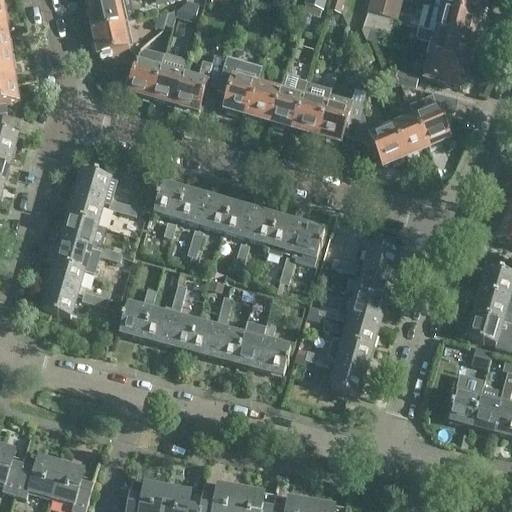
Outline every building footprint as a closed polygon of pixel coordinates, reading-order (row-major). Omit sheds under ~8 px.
[(127,0),(84,0),(87,11),(128,2),(127,0)] [(267,0),(247,0),(247,3),(265,8),(267,0)] [(326,0),(306,0),(304,9),(323,14),(326,0)] [(331,0),(328,13),(340,17),(345,0),(331,0)] [(392,0),(369,0),(366,16),(369,17),(393,23),(396,24),(402,2),(392,0)] [(436,0),(434,9),(481,22),(487,0),(436,0)] [(128,2),(87,11),(92,34),(123,28),(135,25),(130,2),(128,2)] [(187,5),(176,17),(175,22),(193,27),(199,8),(187,5)] [(429,9),(423,31),(475,46),(481,22),(434,9),(433,11),(429,9)] [(166,19),(164,28),(172,31),(175,22),(176,17),(166,19)] [(364,30),(362,36),(365,43),(378,47),(381,34),(389,36),(393,23),(369,17),(369,18),(364,30)] [(162,34),(164,28),(166,19),(157,21),(154,31),(162,34)] [(123,28),(92,34),(97,58),(128,52),(123,28)] [(423,32),(420,31),(417,41),(434,45),(430,58),(469,68),(475,46),(423,31),(423,32)] [(6,33),(0,34),(0,58),(9,57),(6,33)] [(367,46),(357,50),(365,67),(374,63),(367,46)] [(138,58),(136,66),(127,96),(151,103),(165,59),(144,53),(138,58)] [(0,83),(13,81),(9,57),(0,58),(0,83)] [(165,58),(165,59),(151,103),(175,110),(185,76),(184,75),(187,65),(165,58)] [(185,76),(175,110),(198,117),(207,87),(217,89),(225,61),(214,58),(211,68),(202,66),(198,80),(185,76)] [(469,68),(430,58),(424,83),(462,93),(469,68)] [(217,89),(216,94),(227,97),(223,111),(226,112),(225,115),(236,118),(237,115),(248,118),(257,88),(258,85),(256,84),(260,71),(225,61),(217,89)] [(397,75),(394,87),(415,92),(418,81),(397,75)] [(284,78),(270,125),(294,131),(307,86),(307,84),(298,81),(299,79),(287,76),(286,79),(284,78)] [(13,81),(0,83),(0,117),(5,116),(4,108),(17,106),(13,81)] [(307,86),(294,131),(316,138),(328,97),(330,92),(307,86)] [(257,88),(248,118),(270,125),(280,91),(271,88),(270,92),(257,88)] [(326,104),(316,138),(318,138),(341,145),(343,137),(356,141),(361,122),(363,118),(366,108),(328,97),(326,104)] [(432,101),(409,110),(413,118),(426,151),(449,141),(444,129),(449,127),(446,119),(452,116),(455,103),(433,97),(432,101)] [(404,160),(392,131),(378,137),(376,133),(370,136),(363,118),(356,141),(355,144),(366,147),(371,159),(377,157),(382,169),(404,160)] [(426,151),(413,118),(404,121),(406,125),(392,131),(404,160),(426,151)] [(0,135),(0,161),(9,164),(16,140),(0,135)] [(0,185),(3,187),(9,164),(0,161),(0,185)] [(81,176),(74,200),(103,208),(110,184),(81,176)] [(152,217),(176,224),(184,196),(160,189),(152,217)] [(184,196),(176,224),(199,231),(207,203),(184,196)] [(74,200),(68,223),(96,231),(103,208),(74,200)] [(207,203),(199,231),(222,238),(230,209),(207,203)] [(111,204),(108,213),(122,217),(125,208),(111,204)] [(137,212),(125,208),(122,217),(135,220),(137,212)] [(230,209),(222,238),(245,245),(253,216),(230,209)] [(253,216),(245,245),(268,251),(276,223),(253,216)] [(501,234),(497,243),(511,248),(511,221),(504,218),(499,231),(501,234)] [(68,223),(61,246),(90,254),(90,253),(96,254),(97,250),(101,251),(106,233),(96,231),(68,223)] [(268,251),(266,257),(281,262),(283,256),(291,258),(300,230),(276,223),(268,251)] [(172,243),(176,229),(167,227),(163,240),(172,243)] [(292,258),(291,263),(295,264),(294,267),(313,272),(323,237),(300,230),(291,258),(292,258)] [(194,234),(190,248),(199,250),(203,237),(194,234)] [(61,246),(55,268),(83,277),(93,279),(99,260),(94,259),(96,254),(90,253),(90,254),(61,246)] [(240,247),(237,260),(245,263),(249,250),(240,247)] [(190,248),(187,260),(195,262),(199,250),(190,248)] [(96,254),(94,259),(99,260),(108,263),(110,254),(101,251),(97,250),(96,254)] [(122,257),(110,254),(108,263),(119,266),(122,257)] [(370,254),(363,277),(391,285),(398,262),(370,254)] [(237,260),(233,273),(242,275),(245,263),(237,260)] [(286,261),(282,274),(291,277),(295,264),(286,261)] [(346,267),(333,263),(331,272),(343,276),(346,267)] [(346,267),(343,276),(356,279),(359,270),(346,267)] [(55,268),(48,291),(77,299),(83,277),(55,268)] [(511,277),(487,271),(481,294),(508,302),(511,288),(511,277)] [(282,274),(279,286),(287,289),(291,277),(282,274)] [(177,289),(174,302),(183,304),(186,291),(182,290),(186,278),(180,276),(176,289),(177,289)] [(363,277),(357,300),(384,308),(391,285),(363,277)] [(77,299),(48,291),(42,315),(70,323),(77,299)] [(147,293),(144,307),(152,309),(156,295),(147,293)] [(254,297),(243,294),(240,302),(252,306),(254,297)] [(481,294),(474,317),(502,325),(508,302),(481,294)] [(96,300),(84,296),(81,305),(94,309),(96,300)] [(345,297),(340,314),(345,316),(344,320),(351,322),(350,323),(378,331),(384,308),(357,300),(345,297)] [(96,300),(94,309),(106,313),(109,304),(96,300)] [(223,301),(220,314),(229,316),(232,303),(223,301)] [(171,314),(175,315),(179,317),(183,304),(174,302),(171,312),(171,314)] [(319,314),(318,318),(330,322),(333,312),(320,309),(319,314)] [(127,310),(120,338),(144,344),(151,316),(127,310)] [(163,319),(151,316),(144,344),(167,350),(174,322),(173,322),(175,315),(171,314),(171,312),(165,310),(163,319)] [(316,322),(318,318),(319,314),(309,311),(307,320),(316,322)] [(330,322),(343,325),(345,316),(333,312),(330,322)] [(220,314),(217,326),(226,329),(229,316),(220,314)] [(267,327),(275,329),(278,317),(270,315),(267,327)] [(502,325),(474,317),(468,341),(495,349),(494,352),(511,357),(511,328),(508,328),(502,326),(502,325)] [(174,322),(167,350),(190,356),(197,328),(174,322)] [(378,331),(350,323),(344,346),(371,354),(378,331)] [(243,340),(236,369),(259,375),(266,347),(268,339),(264,338),(266,331),(247,326),(243,340)] [(266,331),(264,338),(268,339),(272,341),(275,329),(267,327),(266,331)] [(197,328),(190,356),(213,362),(220,334),(197,328)] [(220,334),(213,362),(236,369),(243,340),(220,334)] [(333,343),(327,361),(332,363),(331,367),(337,369),(365,377),(371,354),(344,346),(333,343)] [(266,347),(259,375),(282,381),(290,353),(266,347)] [(492,356),(476,352),(472,369),(488,373),(492,356)] [(306,359),(304,364),(317,367),(319,359),(307,355),(306,359)] [(306,359),(296,357),(293,366),(303,369),(304,364),(306,359)] [(319,359),(317,367),(330,371),(332,363),(327,361),(319,359)] [(337,369),(330,392),(358,400),(365,377),(337,369)] [(503,389),(511,391),(511,377),(507,376),(503,389)] [(460,381),(448,424),(473,431),(483,391),(484,387),(460,381)] [(511,391),(503,389),(500,401),(509,404),(511,391)] [(483,391),(473,431),(496,437),(504,408),(495,406),(498,395),(483,391)] [(511,410),(504,408),(496,437),(511,441),(511,410)] [(0,448),(0,488),(4,489),(1,497),(14,501),(23,469),(12,466),(16,454),(0,448)] [(23,469),(14,501),(26,504),(29,497),(51,503),(61,467),(37,460),(35,469),(24,466),(23,469)] [(61,467),(51,503),(74,510),(73,511),(86,511),(93,490),(82,487),(85,474),(61,467)] [(140,500),(129,498),(125,511),(163,511),(167,491),(143,486),(140,500)] [(213,502),(202,500),(199,511),(235,511),(240,492),(215,487),(213,502)] [(191,495),(167,491),(163,511),(199,511),(200,511),(189,509),(191,495)] [(240,492),(236,511),(273,511),(276,501),(264,499),(264,496),(240,492)] [(276,501),(273,511),(310,511),(312,505),(287,501),(286,509),(285,511),(274,511),(276,501)]
